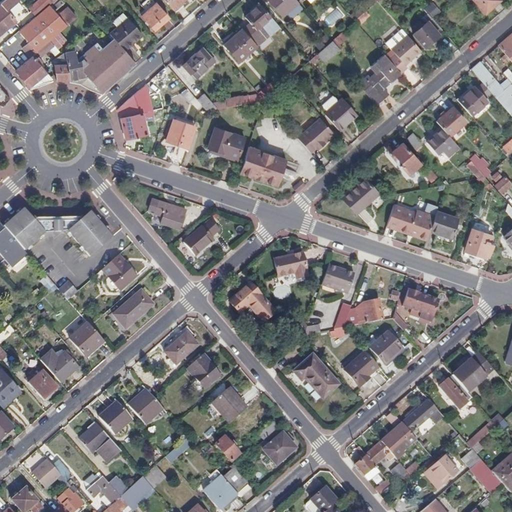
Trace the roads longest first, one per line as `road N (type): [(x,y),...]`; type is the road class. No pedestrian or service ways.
road 1 (residential): [(284,217),(511,18)]
road 2 (residential): [(0,467),(193,296)]
road 3 (residential): [(326,450),(506,293)]
road 4 (tertiary): [(506,293),(284,217)]
road 5 (residential): [(193,296),(326,450)]
road 6 (tertiary): [(284,217),(92,152)]
road 7 (residential): [(83,120),(225,0)]
road 8 (residential): [(84,165),(193,296)]
road 9 (residential): [(193,296),(284,217)]
